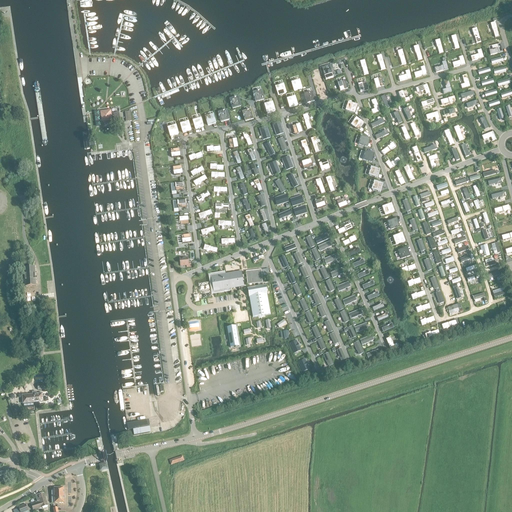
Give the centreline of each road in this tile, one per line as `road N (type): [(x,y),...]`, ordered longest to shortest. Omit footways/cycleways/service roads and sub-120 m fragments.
road 1 (unclassified): [(195,438),(511,338)]
road 2 (track): [(256,434),(511,353)]
road 3 (unclassified): [(195,438),(170,265)]
